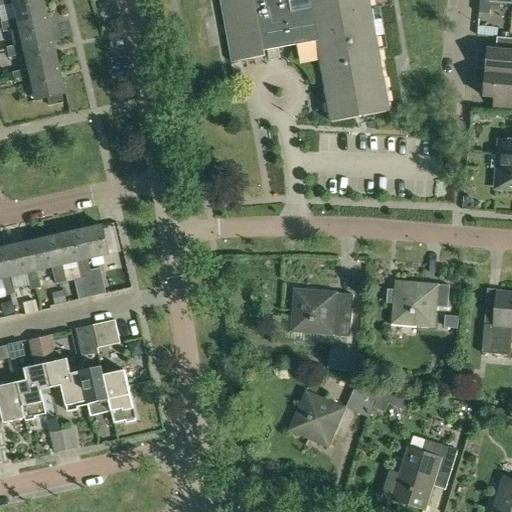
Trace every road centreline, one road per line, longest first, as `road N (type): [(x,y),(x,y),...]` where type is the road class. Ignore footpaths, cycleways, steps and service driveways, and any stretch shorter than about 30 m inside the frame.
road 1 (residential): [(511,241),(298,226),(168,232)]
road 2 (residential): [(0,490),(196,446)]
road 3 (residential): [(0,333),(176,292)]
road 4 (residential): [(159,178),(133,0)]
road 5 (residential): [(0,216),(159,178)]
road 6 (residential): [(196,446),(176,292)]
